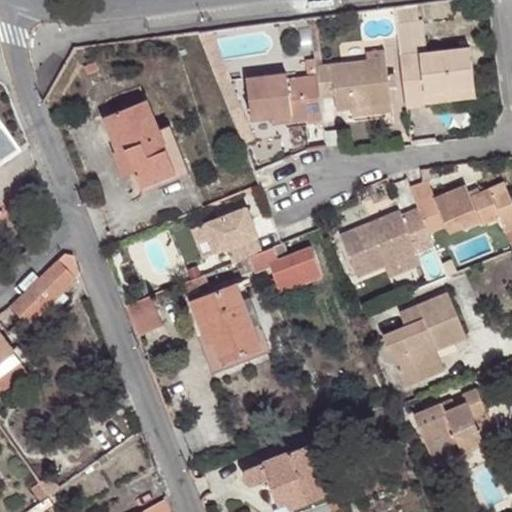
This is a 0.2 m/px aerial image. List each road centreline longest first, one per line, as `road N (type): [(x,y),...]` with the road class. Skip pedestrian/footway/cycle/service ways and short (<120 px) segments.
road 1 (unclassified): [(79,224),(192,511)]
road 2 (residential): [(271,204),(349,171),(511,145)]
road 3 (unclassified): [(28,0),(20,60),(79,224)]
